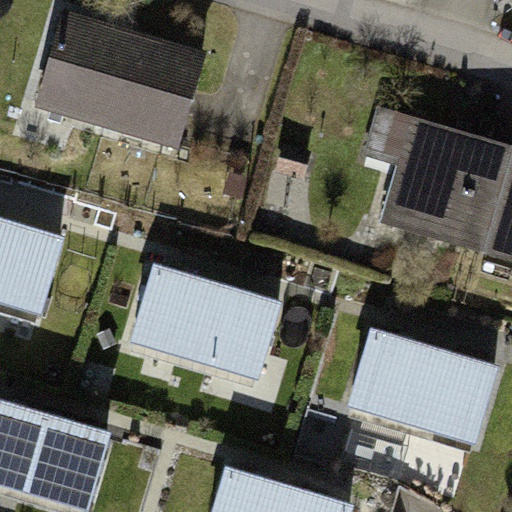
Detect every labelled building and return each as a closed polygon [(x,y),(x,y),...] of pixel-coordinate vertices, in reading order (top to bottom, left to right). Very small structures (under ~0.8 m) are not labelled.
[(205,59),(68,19),(43,105),(180,145),(205,59)] [(480,144),(416,126),(389,220),(458,240),(457,243),(511,258),(511,150),(481,141),(480,144)] [(64,242),(0,223),(0,300),(43,314),(64,242)] [(280,307),(160,271),(139,342),(259,377),(280,307)] [(498,372),(376,336),(355,406),(478,442),(498,372)] [(111,438),(0,404),(0,482),(27,490),(33,492),(89,509),(108,446),(111,438)] [(352,460),(409,473),(416,439),(359,426),(352,460)] [(352,511),(353,510),(232,474),(220,511),(352,511)]
